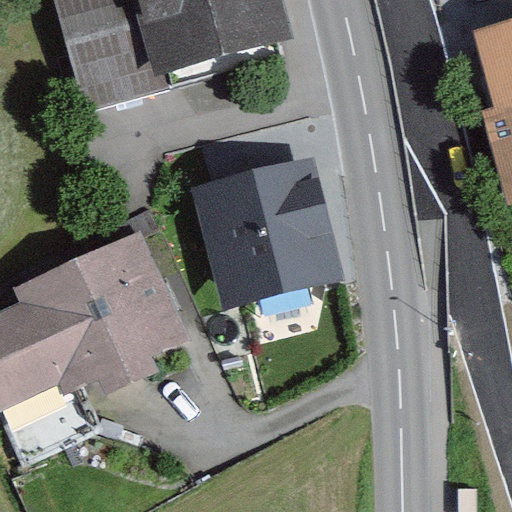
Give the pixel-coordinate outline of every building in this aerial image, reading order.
[(281,58),(273,30),(276,29),(268,0),(53,0),(84,108),(171,85),(172,89),(281,58)] [(511,37),(486,45),(505,114),(491,117),(504,167),(511,164),(511,37)] [(211,184),(239,296),(321,275),(293,164),(211,184)] [(92,433),(71,386),(178,338),(160,299),(140,308),(117,255),(0,308),(0,411),(24,464),(92,433)] [(474,511),(475,490),(460,490),(460,511),(474,511)]
